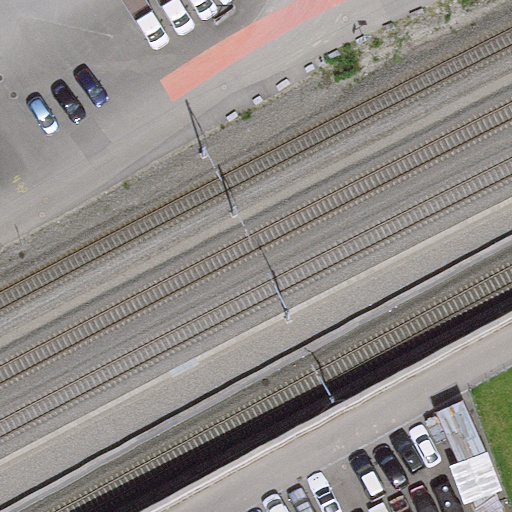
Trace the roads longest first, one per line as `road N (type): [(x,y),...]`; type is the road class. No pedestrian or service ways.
road 1 (unclassified): [(342,19),(0,214)]
road 2 (residential): [(463,378),(206,511)]
